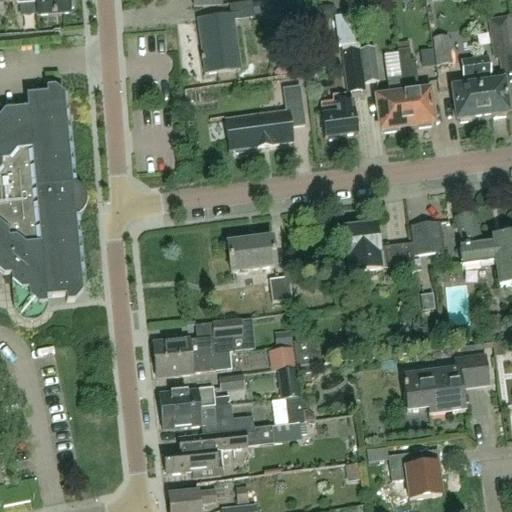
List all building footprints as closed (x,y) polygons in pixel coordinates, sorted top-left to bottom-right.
[(17,0),(18,6),(36,5),(36,17),(71,14),(69,0),(17,0)] [(221,7),(221,0),(191,0),(192,9),(221,7)] [(281,0),(251,4),(253,17),(289,12),(288,0),(281,0)] [(493,2),(478,4),(481,26),(496,24),(493,2)] [(204,75),(216,74),(240,71),(233,22),(233,16),(229,17),(197,21),(204,75)] [(337,48),(355,46),(351,16),(333,18),(337,48)] [(493,60),(511,58),(511,52),(511,49),(507,31),(489,34),(493,60)] [(432,40),(435,69),(452,66),(449,37),(432,40)] [(358,52),(363,85),(378,83),(373,49),(358,52)] [(342,53),(348,94),(364,92),(363,85),(358,52),(357,50),(342,53)] [(409,50),(397,52),(400,78),(407,128),(418,127),(418,130),(431,128),(431,125),(433,125),(429,93),(419,94),(414,63),(410,63),(409,50)] [(475,61),(483,118),(494,117),(494,120),(506,118),(506,115),(509,115),(504,83),(490,85),(489,75),(491,75),(489,59),(475,61)] [(472,120),(483,118),(475,61),(462,63),(464,79),(466,78),(467,88),(453,90),(457,122),(460,121),(460,124),(472,122),(472,120)] [(397,130),(407,128),(400,78),(387,80),(389,98),(378,99),(382,132),(385,131),(385,134),(398,133),(397,130)] [(0,274),(3,278),(11,277),(11,284),(21,292),(28,291),(29,299),(38,307),(47,306),(46,300),(66,298),(66,304),(75,303),(83,294),(64,96),(55,88),(46,89),(47,95),(26,97),(27,110),(4,112),(0,116),(0,274)] [(225,122),(229,152),(233,152),(235,155),(245,153),(247,150),(292,143),(290,128),(304,126),(299,89),(284,91),(287,113),(225,122)] [(338,138),(358,135),(355,113),(354,113),(353,103),(346,104),(344,96),(332,98),(332,103),(320,105),(321,111),(321,112),(322,119),(321,119),(325,140),(329,140),(329,142),(339,141),(338,138)] [(465,250),(459,251),(461,267),(494,263),(497,289),(511,286),(511,235),(498,238),(498,239),(479,242),(469,215),(453,221),(465,250)] [(439,225),(411,229),(415,259),(443,255),(439,225)] [(414,274),(412,257),(410,247),(380,251),(377,227),(344,232),(349,275),(388,270),(389,278),(414,274)] [(229,246),(232,275),(276,270),(272,240),(229,246)] [(291,280),(270,283),(274,305),(294,303),(291,280)] [(421,314),(434,312),(432,296),(419,297),(421,314)] [(156,363),(215,357),(233,355),(232,340),(242,339),(240,322),(212,325),(213,341),(191,344),(191,342),(154,346),(156,363)] [(296,369),(310,367),(321,365),(318,341),(293,344),(296,369)] [(467,353),(492,350),(493,359),(505,358),(504,343),(491,345),(466,348),(467,353)] [(291,351),(267,355),(270,373),(294,370),(291,351)] [(221,365),(241,364),(240,355),(220,356),(221,365)] [(215,357),(156,363),(158,381),(194,377),(194,376),(217,374),(215,357)] [(456,370),(402,377),(408,415),(428,412),(429,418),(467,413),(464,391),(491,387),(487,357),(455,361),(456,370)] [(310,367),(296,369),(297,377),(311,375),(310,367)] [(277,375),(281,401),(300,398),(296,372),(277,375)] [(245,391),(243,378),(243,376),(218,379),(220,395),(245,391)] [(214,400),(213,390),(175,394),(175,396),(160,398),(161,414),(231,407),(230,399),(214,400)] [(304,426),(304,424),(302,414),(301,400),(284,402),(287,428),(293,427),(304,426)] [(233,423),(231,407),(161,414),(163,429),(185,427),(185,430),(209,427),(210,436),(253,431),(253,430),(253,421),(233,423)] [(210,436),(189,438),(179,439),(181,452),(165,454),(167,476),(183,475),(194,474),(194,480),(222,478),(220,453),(235,451),(235,450),(248,449),(270,446),(270,447),(271,447),(269,429),(253,430),(253,431),(210,436)] [(367,465),(389,462),(389,459),(387,450),(366,453),(367,465)] [(389,459),(389,462),(392,484),(407,482),(409,501),(442,497),(438,466),(432,467),(431,454),(389,459)] [(247,488),(235,490),(236,506),(248,504),(247,488)] [(216,492),(184,496),(169,498),(170,511),(199,511),(199,506),(217,504),(216,492)]
